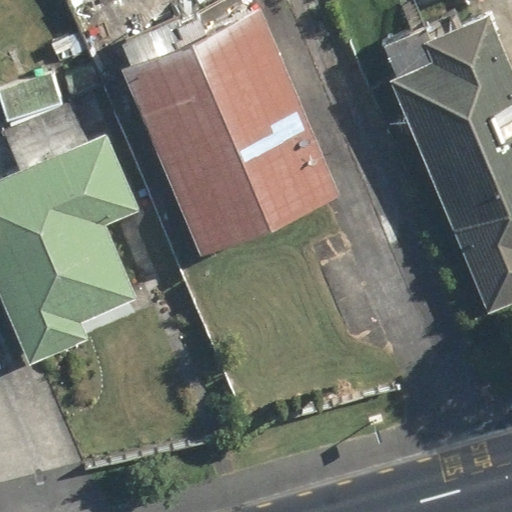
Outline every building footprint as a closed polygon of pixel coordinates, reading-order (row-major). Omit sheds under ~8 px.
[(159,0),(117,0),(126,21),(163,7),(159,0)] [(124,31),(129,45),(122,48),(198,242),(343,184),(270,0),(242,0),(176,26),(170,12),(124,31)] [(511,48),(492,0),(460,0),(375,35),(485,304),(511,292),(511,48)] [(66,97),(58,64),(0,78),(0,82),(7,112),(66,97)] [(3,127),(15,155),(0,160),(0,284),(28,353),(91,327),(85,311),(137,290),(107,216),(144,201),(110,116),(72,131),(61,103),(3,127)]
